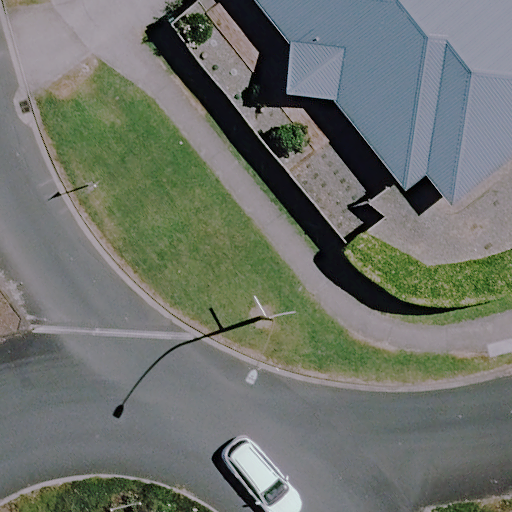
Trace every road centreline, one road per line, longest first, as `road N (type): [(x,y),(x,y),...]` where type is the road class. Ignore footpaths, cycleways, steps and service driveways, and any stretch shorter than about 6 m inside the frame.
road 1 (tertiary): [(18,406),(102,396),(184,410),(259,449),(319,507)]
road 2 (residential): [(319,507),(511,451)]
